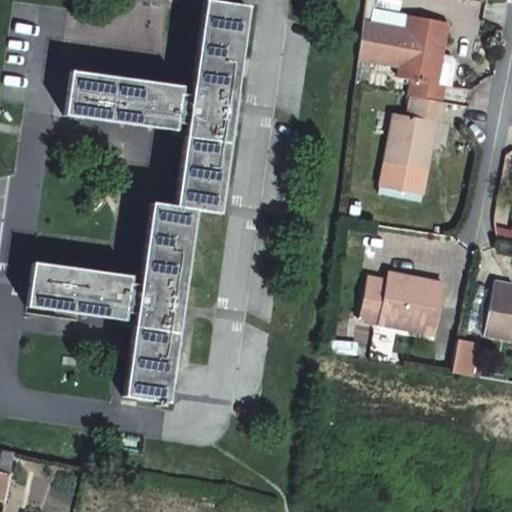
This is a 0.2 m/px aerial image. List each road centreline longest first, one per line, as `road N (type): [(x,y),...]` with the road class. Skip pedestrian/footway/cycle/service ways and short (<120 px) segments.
road 1 (unknown): [(270,0),(230,339),(206,422),(172,430),(0,402)]
road 2 (unknown): [(0,292),(43,32)]
road 3 (residential): [(511,28),(478,229)]
